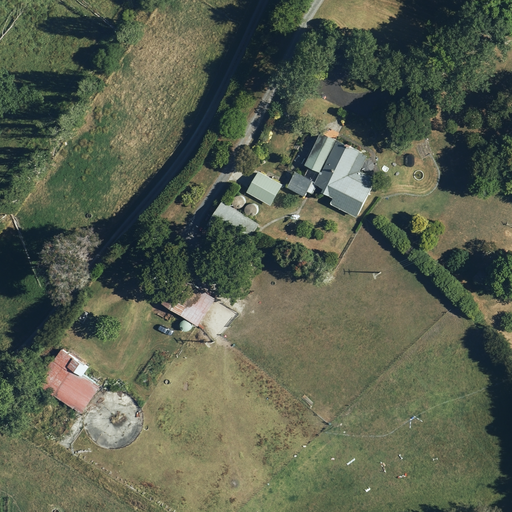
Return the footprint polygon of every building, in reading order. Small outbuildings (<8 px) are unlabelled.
[(327,186),(325,190),(335,195),(331,201),(358,216),(375,185),(359,177),(370,155),(323,130),(305,162),(323,172),(318,181),(327,186)] [(283,185),(261,170),(248,190),(271,204),(283,185)] [(313,179),(298,170),(289,185),(305,194),(313,179)] [(262,225),(224,200),(207,226),(245,251),(262,225)] [(217,298),(180,275),(163,302),(200,325),(217,298)] [(38,383),(85,412),(101,387),(84,376),(91,364),(65,347),(57,360),(53,358),(38,383)]
